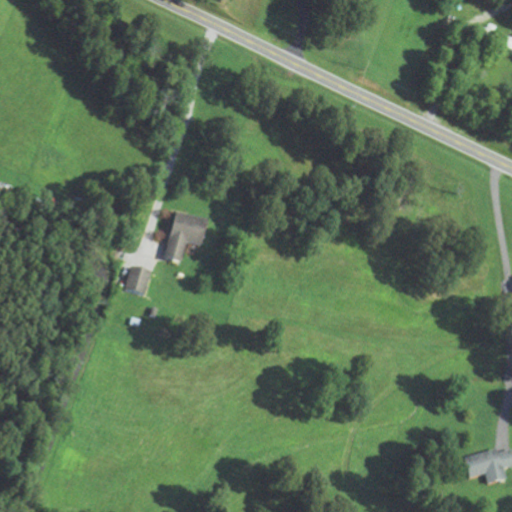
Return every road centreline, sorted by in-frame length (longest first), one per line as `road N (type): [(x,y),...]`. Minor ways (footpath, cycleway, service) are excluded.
road 1 (primary): [(511,169),(159,0)]
road 2 (residential): [(29,511),(68,387),(101,318),(105,284),(84,250),(0,222)]
